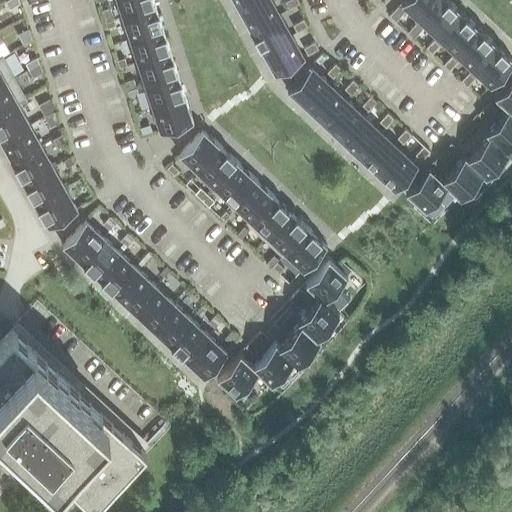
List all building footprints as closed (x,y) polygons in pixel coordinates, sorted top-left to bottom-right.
[(7,0),(5,2),(9,9),(19,3),(17,0),(7,0)] [(154,5),(152,0),(116,0),(122,16),(154,5)] [(231,0),(237,10),(254,0),(231,0)] [(254,0),(237,10),(249,31),(279,14),(271,0),(254,0)] [(289,9),(299,3),(297,0),(288,0),(285,2),(289,9)] [(403,0),(401,3),(419,20),(437,0),(403,0)] [(437,0),(419,20),(437,36),(460,11),(448,0),(437,0)] [(154,5),(122,16),(129,39),(162,28),(154,5)] [(398,6),(390,15),(395,20),(404,11),(398,6)] [(109,9),(102,12),(105,20),(112,18),(109,9)] [(437,36),(454,52),(478,27),(460,11),(437,36)] [(279,14),(249,31),(261,52),(291,35),(279,14)] [(296,32),(307,26),(303,19),(292,24),(296,32)] [(422,28),(416,23),(408,32),(414,37),(422,28)] [(454,52),(472,69),(495,44),(478,27),(454,52)] [(170,51),(162,28),(129,39),(137,62),(170,51)] [(27,29),(16,34),(21,45),(31,40),(27,29)] [(291,35),(261,52),(273,73),(303,57),(291,35)] [(433,39),(425,48),(431,54),(439,45),(433,39)] [(307,54),(317,49),(313,42),(303,47),(307,54)] [(490,86),(511,62),(511,59),(495,44),(472,69),(490,86)] [(170,51),(137,62),(144,85),(177,74),(170,51)] [(0,85),(14,77),(2,56),(0,57),(0,85)] [(448,70),(457,61),(451,56),(443,64),(448,70)] [(24,64),(28,70),(38,64),(36,57),(24,64)] [(123,58),(117,60),(119,67),(126,65),(123,58)] [(326,72),(332,77),(340,69),(335,63),(326,72)] [(42,72),(38,64),(28,70),(32,77),(42,72)] [(328,81),(310,64),(287,89),(305,106),(328,81)] [(474,78),(468,72),(460,81),(466,86),(474,78)] [(185,97),(177,74),(144,85),(152,108),(185,97)] [(0,112),(26,98),(14,77),(0,85),(0,112)] [(508,107),(511,110),(511,77),(495,95),(508,107)] [(344,88),(350,94),(358,85),(352,79),(344,88)] [(123,82),(126,90),(133,88),(130,80),(123,82)] [(328,81),(305,106),(322,123),(346,98),(328,81)] [(361,105),(367,110),(376,101),(370,96),(361,105)] [(192,120),(185,97),(152,108),(159,131),(192,120)] [(26,98),(0,112),(0,140),(29,124),(18,104),(26,99),(26,98)] [(49,98),(37,105),(44,116),(54,111),(55,110),(49,98)] [(363,114),(346,98),(322,123),(340,139),(363,114)] [(483,108),(492,115),(497,109),(489,102),(483,108)] [(489,134),(505,149),(511,141),(511,110),(508,107),(486,131),(489,134)] [(478,113),(486,121),(492,115),(483,108),(478,113)] [(43,117),(49,127),(58,122),(54,111),(44,116),(43,117)] [(385,127),(393,118),(387,112),(379,121),(385,127)] [(363,114),(340,139),(343,142),(358,156),(381,131),(363,114)] [(147,122),(139,125),(142,134),(150,131),(147,122)] [(0,142),(11,162),(41,145),(29,124),(0,140),(0,142)] [(202,128),(178,153),(196,170),(219,145),(202,128)] [(410,134),(405,129),(396,137),(402,143),(410,134)] [(398,147),(381,131),(358,156),(375,172),(398,147)] [(52,139),(56,147),(64,142),(61,134),(52,139)] [(466,158),(482,173),(485,176),(508,152),(505,149),(489,134),(466,158)] [(444,149),(453,157),(458,151),(450,143),(444,149)] [(22,183),(52,166),(41,145),(11,162),(22,183)] [(219,145),(196,170),(213,186),(237,161),(219,145)] [(415,154),(421,160),(429,151),(423,146),(415,154)] [(398,147),(375,172),(393,189),(417,164),(398,147)] [(447,163),(453,157),(444,149),(439,155),(447,163)] [(442,168),(447,163),(439,155),(434,161),(442,168)] [(444,181),(446,183),(460,196),(482,173),(466,158),(463,156),(441,179),(444,181)] [(62,161),(66,167),(73,163),(69,157),(62,161)] [(237,161),(213,186),(231,203),(254,178),(237,161)] [(171,164),(166,168),(173,175),(177,171),(171,164)] [(34,204),(64,187),(52,166),(22,183),(34,204)] [(405,192),(423,208),(446,183),(444,181),(441,179),(428,166),(405,192)] [(254,178),(231,203),(248,219),(272,194),(254,178)] [(198,186),(192,191),(201,200),(207,194),(198,186)] [(76,209),(64,187),(34,204),(46,225),(76,209)] [(91,197),(87,190),(80,194),(84,201),(91,197)] [(213,198),(208,194),(201,201),(206,205),(213,198)] [(263,239),(290,211),(272,194),(248,219),(245,222),(263,239)] [(229,215),(225,211),(219,217),(224,221),(229,215)] [(290,211),(263,239),(282,256),(285,253),(308,228),(290,211)] [(102,223),(108,229),(115,222),(109,216),(102,223)] [(79,261),(102,236),(84,219),(61,244),(79,261)] [(247,230),(243,226),(236,233),(240,237),(247,230)] [(308,228),(285,253),(302,269),(326,244),(308,228)] [(119,240),(125,245),(132,238),(126,233),(119,240)] [(79,261),(97,277),(120,252),(102,236),(79,261)] [(138,269),(120,252),(97,277),(114,294),(138,269)] [(266,262),(271,267),(276,261),(278,260),(273,255),(266,262)] [(328,257),(304,282),(318,295),(318,294),(324,300),(324,299),(346,275),(337,266),(328,257)] [(283,268),(276,261),(271,267),(278,273),(283,268)] [(342,261),(337,266),(346,275),(351,270),(342,261)] [(155,285),(138,269),(114,294),(132,310),(155,285)] [(149,326),(173,301),(155,285),(132,310),(149,326)] [(299,288),(294,294),(302,301),(307,296),(299,289),(299,288)] [(294,294),(289,299),(297,306),(302,301),(294,294)] [(318,295),(295,319),(298,321),(299,321),(315,336),(316,335),(338,311),(324,299),(324,300),(318,294),(318,295)] [(170,424),(36,299),(0,337),(0,420),(93,507),(170,424)] [(167,343),(190,318),(173,301),(149,326),(167,343)] [(214,315),(207,322),(213,327),(220,320),(214,315)] [(167,343),(184,359),(208,334),(190,318),(167,343)] [(277,344),(293,359),(292,360),(295,363),(319,338),(316,335),(315,336),(299,321),(298,321),(277,344)] [(230,344),(237,337),(231,331),(225,339),(230,344)] [(259,331),(254,336),(263,343),(267,338),(265,337),(263,334),(259,331)] [(226,351),(208,334),(184,359),(203,376),(226,351)] [(254,336),(249,341),(258,349),(263,343),(254,336)] [(249,341),(245,346),(245,347),(253,354),(258,349),(249,341)] [(253,365),(252,365),(257,370),(271,383),(292,360),(293,359),(277,344),(275,341),(253,365)] [(257,370),(252,365),(253,365),(240,353),(239,352),(216,377),(235,395),(257,370)] [(511,511),(511,496),(492,511),(511,511)]
